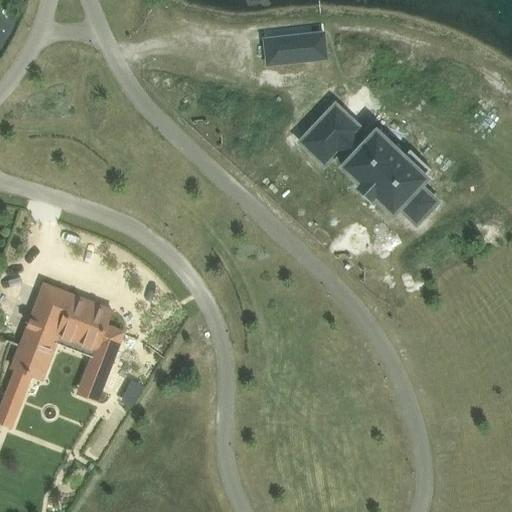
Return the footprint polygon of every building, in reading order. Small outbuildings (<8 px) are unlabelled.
[(278,30),(279,36),(324,29),(323,23),(278,30)] [(284,44),(266,46),(265,39),(264,39),(267,65),(287,63),(287,59),(305,57),(305,60),(326,58),(323,32),(322,32),(323,39),(305,42),(304,34),(283,37),(284,44)] [(410,151),(389,132),(383,139),(356,114),(345,125),(334,114),(338,109),(315,87),(281,124),(304,146),(318,131),(329,142),(323,149),(340,165),(338,168),(353,182),(356,179),(373,195),(379,189),(396,205),(417,184),(399,167),(406,160),(404,158),(410,151)] [(432,178),(424,187),(434,195),(442,185),(432,178)] [(15,370),(0,408),(0,423),(10,427),(30,376),(42,380),(56,344),(93,358),(79,394),(97,401),(123,334),(107,327),(113,312),(45,286),(13,369),(15,370)]
